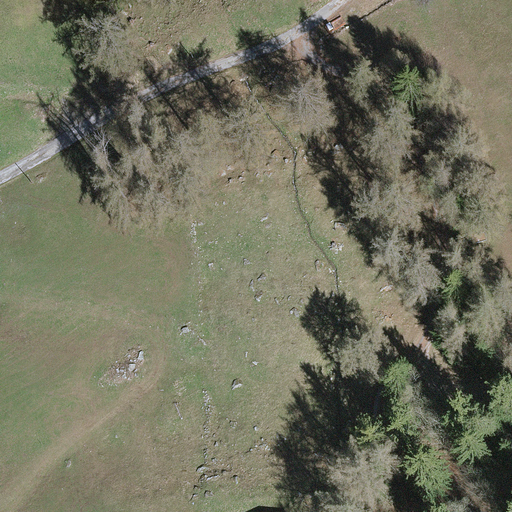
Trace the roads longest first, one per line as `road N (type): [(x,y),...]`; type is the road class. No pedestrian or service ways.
road 1 (track): [(295,34),(313,59),(354,84),(404,150),(420,262),(417,370)]
road 2 (track): [(295,34),(110,108),(0,178)]
